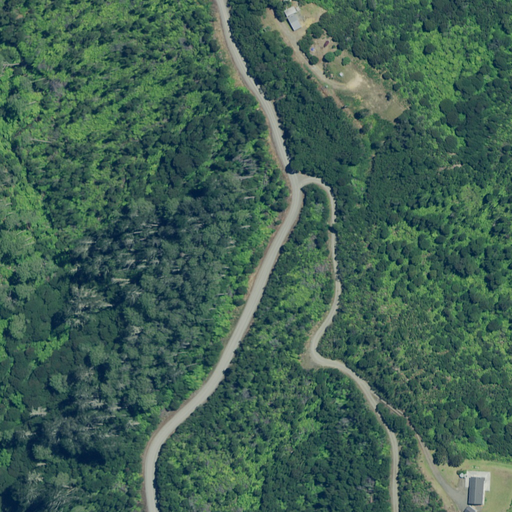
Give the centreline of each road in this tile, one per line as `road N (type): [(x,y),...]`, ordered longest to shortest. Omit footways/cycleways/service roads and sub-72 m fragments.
road 1 (residential): [(296,183),(320,181),(333,203),(335,304),(314,351),(360,382),(395,441),(396,511)]
road 2 (residential): [(296,183),(294,208),(222,366),(157,443),(154,511)]
road 3 (residential): [(219,0),(296,183)]
